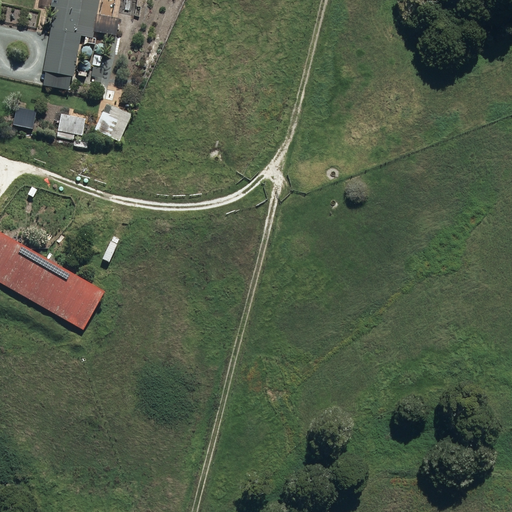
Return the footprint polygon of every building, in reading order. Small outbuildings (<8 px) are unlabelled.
[(51,0),(50,7),(56,8),(44,73),(47,74),(45,87),(69,91),(81,28),(94,31),(100,0),(51,0)] [(103,83),(104,55),(94,55),(93,77),(96,77),(96,83),(103,83)] [(92,133),(117,145),(132,115),(106,103),(92,133)] [(77,148),(76,159),(115,165),(116,154),(77,148)] [(0,233),(0,283),(84,331),(105,293),(0,233)]
